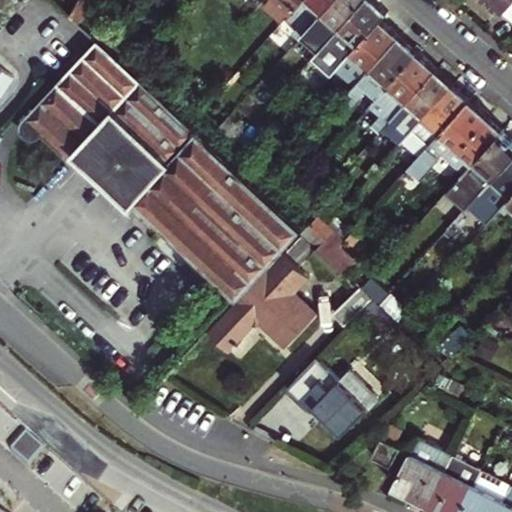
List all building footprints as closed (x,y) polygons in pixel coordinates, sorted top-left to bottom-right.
[(0,0),(0,13),(1,14),(14,0),(0,0)] [(270,0),(264,7),(283,24),(287,19),(304,0),(270,0)] [(295,45),(335,0),(304,0),(287,19),(297,29),(287,41),(294,47),(295,45)] [(324,48),(368,0),(335,0),(295,45),(305,54),(317,41),(324,48)] [(353,53),(383,20),(389,13),(374,0),(368,0),(324,48),(335,58),(342,49),(350,56),(353,53)] [(511,0),(489,0),(511,20),(511,0)] [(344,99),(401,37),(383,20),(353,53),(361,61),(330,96),(340,104),(344,99)] [(377,100),(419,53),(401,37),(344,99),(353,109),(369,92),(377,100)] [(43,137),(69,161),(74,156),(130,209),(135,204),(238,301),(289,247),(304,232),(98,42),(23,124),(22,128),(22,131),(23,134),(25,137),(28,139),(31,140),(34,141),(37,140),(43,137)] [(381,134),(391,123),(438,70),(419,53),(377,100),(370,108),(380,117),(373,126),(381,134)] [(403,145),(406,142),(456,86),(438,70),(391,123),(398,129),(393,135),(403,145)] [(0,99),(14,79),(4,72),(0,76),(0,99)] [(456,86),(406,142),(422,156),(471,100),(456,86)] [(422,156),(409,171),(419,181),(453,144),(475,164),(503,133),(505,131),(471,100),(422,156)] [(227,121),(211,104),(204,112),(221,128),(227,121)] [(247,133),(231,117),(227,121),(221,128),(237,143),(247,133)] [(247,133),(237,143),(248,152),(249,153),(263,137),(252,127),(247,133)] [(462,178),(453,189),(449,193),(468,211),(470,208),(511,161),(511,140),(503,133),(475,164),(462,178)] [(383,155),(389,160),(398,150),(393,144),(383,155)] [(511,197),(511,161),(470,208),(488,225),(506,204),(511,197)] [(462,178),(456,173),(447,183),(453,189),(462,178)] [(294,194),(301,185),(292,177),(284,185),(294,194)] [(322,202),(305,186),(296,196),(313,212),(322,202)] [(338,217),(322,202),(313,212),(318,217),(329,227),(338,217)] [(346,241),(329,227),(318,217),(304,232),(344,268),(352,259),(342,249),(348,243),(346,241)] [(354,232),(338,217),(329,227),(346,241),(354,232)] [(314,270),(289,247),(238,301),(233,306),(212,328),(231,345),(257,318),(257,315),(267,315),(267,319),(291,340),(322,307),(300,286),(314,270)] [(376,298),(363,286),(337,313),(350,325),(376,298)] [(412,310),(394,292),(383,305),(401,322),(412,310)] [(316,405),(340,380),(318,358),(289,388),(311,409),(316,405)] [(340,380),(316,405),(344,433),(378,397),(351,370),(340,380)] [(430,503),(454,455),(419,438),(395,486),(430,503)] [(401,449),(382,439),(373,457),(392,466),(401,449)] [(430,503),(447,511),(462,511),(484,470),(454,455),(430,503)] [(500,511),(511,489),(511,484),(484,470),(462,511),(500,511)] [(511,511),(511,489),(500,511),(511,511)]
